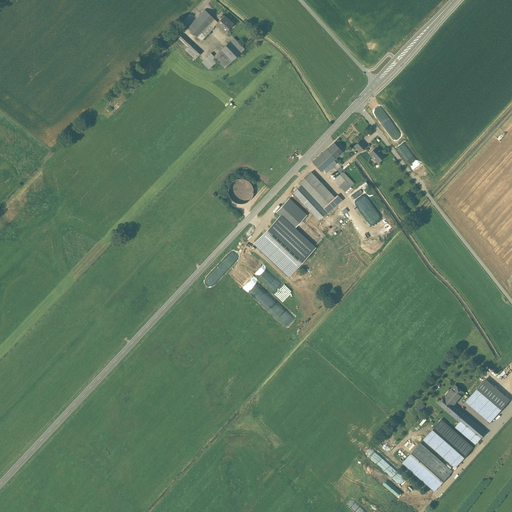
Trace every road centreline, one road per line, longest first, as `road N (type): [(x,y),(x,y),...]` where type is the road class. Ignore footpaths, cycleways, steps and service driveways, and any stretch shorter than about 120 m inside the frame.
road 1 (secondary): [(356,103),(0,484)]
road 2 (unclassified): [(356,103),(511,300)]
